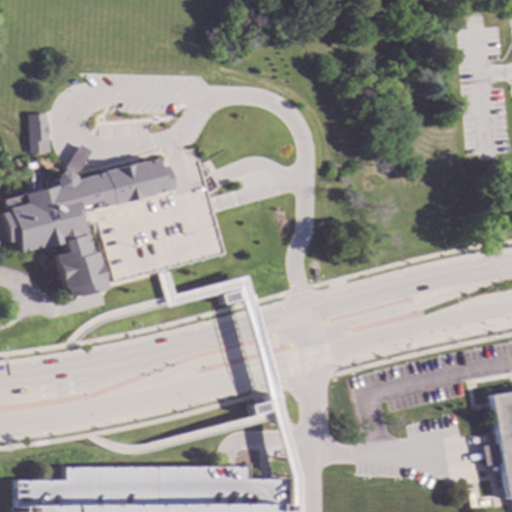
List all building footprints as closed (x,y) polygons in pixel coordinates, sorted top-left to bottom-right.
[(43,153),(26,154),(23,116),(41,114),(43,153)] [(49,181),(53,174),(58,173),(74,145),(85,151),(69,179),(69,180),(149,159),(151,168),(158,167),(164,190),(105,205),(75,212),(81,235),(80,235),(85,253),(89,252),(99,289),(70,297),(70,294),(61,296),(60,289),(58,290),(49,255),(58,253),(56,243),(35,248),(35,246),(12,253),(8,240),(0,242),(0,199),(50,186),(49,181)] [(109,282),(156,270),(216,254),(200,197),(211,189),(204,177),(196,181),(188,150),(161,157),(172,196),(91,218),(109,282)] [(511,496),(503,498),(497,463),(485,466),(481,447),(494,444),(486,395),(511,390),(511,496)] [(11,511),(279,511),(279,481),(240,480),(240,468),(224,468),(59,469),(59,480),(11,481),(11,511)]
